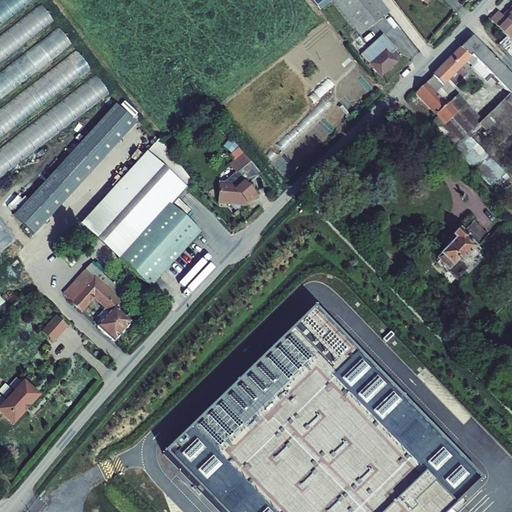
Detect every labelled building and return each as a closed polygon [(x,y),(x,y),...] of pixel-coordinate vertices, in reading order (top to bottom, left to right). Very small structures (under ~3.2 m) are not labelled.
[(38,0),(0,0),(0,190),(117,99),(38,0)] [(386,14),(375,0),(311,0),(320,11),(331,1),(359,36),(386,14)] [(499,10),(491,17),(498,24),(506,17),(499,10)] [(511,10),(506,17),(498,24),(511,39),(511,38),(511,10)] [(388,28),(365,47),(375,59),(374,59),(384,72),(402,57),(395,50),(401,45),(388,28)] [(480,125),(476,121),(471,126),(461,114),(465,109),(455,99),(447,107),(435,94),(471,57),(511,97),(511,75),(472,35),(466,42),(417,94),(425,104),(462,143),(480,125)] [(328,79),(312,95),(317,100),(333,85),(328,79)] [(117,99),(13,216),(33,234),(135,122),(117,99)] [(509,116),(511,112),(511,106),(506,100),(480,125),(490,136),(504,121),(506,123),(511,118),(509,116)] [(462,143),(425,104),(419,109),(456,149),(462,143)] [(192,182),(158,139),(145,152),(186,189),(192,182)] [(186,189),(145,152),(100,202),(138,237),(118,259),(149,287),(200,232),(170,205),(186,189)] [(250,183),(260,174),(243,153),(229,165),(235,172),(222,183),(217,183),(218,203),(230,203),(238,210),(241,208),(241,204),(246,204),(256,196),(254,193),(257,191),(250,183)] [(80,225),(101,244),(118,259),(138,237),(100,202),(80,225)] [(0,251),(15,240),(0,220),(0,251)] [(456,243),(438,261),(452,274),(462,265),(464,266),(491,240),(477,225),(466,235),(463,231),(453,240),(456,243)] [(105,308),(120,292),(89,264),(62,295),(81,312),(94,298),(105,308)] [(105,308),(107,310),(110,313),(97,327),(114,342),(131,322),(116,308),(125,297),(120,292),(105,308)] [(116,308),(131,322),(141,311),(125,297),(116,308)] [(449,511),(480,483),(316,311),(160,459),(209,511),(449,511)] [(55,315),(41,331),(53,342),(67,326),(55,315)] [(6,399),(0,405),(0,412),(12,424),(23,412),(21,410),(27,405),(28,407),(39,395),(23,380),(14,391),(10,391),(5,395),(6,399)]
